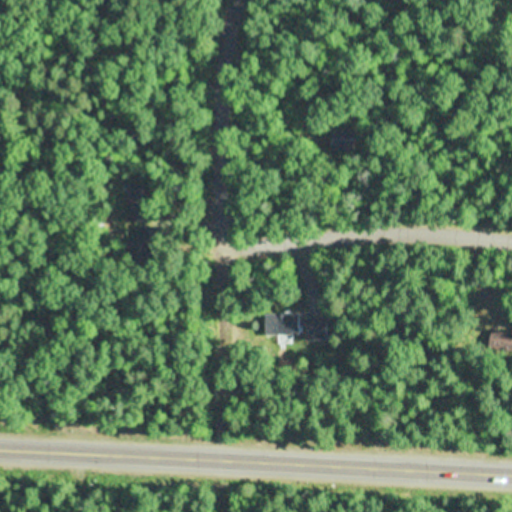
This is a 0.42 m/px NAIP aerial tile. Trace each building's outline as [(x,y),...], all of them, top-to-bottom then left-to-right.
[(362,106),(352,111),(347,100),(357,96),(362,106)] [(356,128),(356,151),(331,151),(331,128),(356,128)] [(149,222),(130,223),(129,197),(128,193),(148,192),(148,208),(149,222)] [(154,237),(144,251),(131,241),(141,227),(154,237)] [(281,334),(267,335),(266,314),(285,313),(293,313),(301,312),(301,313),(302,328),(302,333),(299,333),(293,333),(287,334),(281,334)] [(326,341),(307,342),(307,340),(307,330),(307,318),(313,318),(320,318),(326,318),(326,341)] [(511,353),(488,349),(492,330),(511,333),(511,353)] [(276,387),(276,384),(275,378),(275,377),(276,377),(278,377),(281,377),(283,376),(285,376),(285,377),(286,386),(279,387),(278,387),(276,387)]
